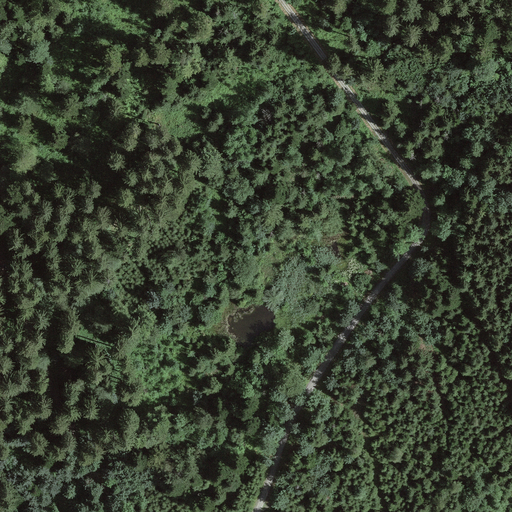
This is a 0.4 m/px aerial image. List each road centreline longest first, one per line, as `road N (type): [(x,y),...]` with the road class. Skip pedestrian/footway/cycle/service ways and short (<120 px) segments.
road 1 (track): [(282,0),(417,182),(429,210),(423,232),(296,408),(258,511)]
road 2 (track): [(113,511),(55,397),(0,259)]
